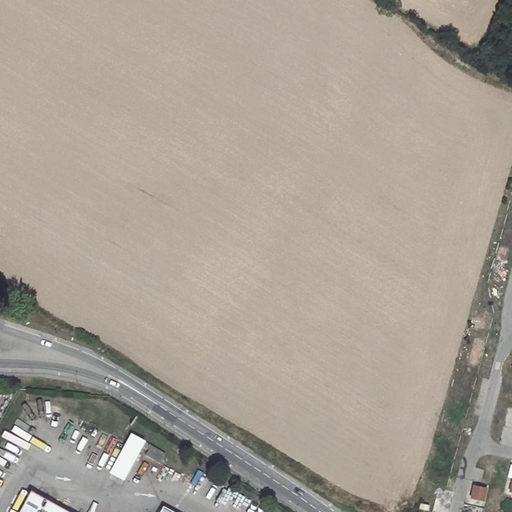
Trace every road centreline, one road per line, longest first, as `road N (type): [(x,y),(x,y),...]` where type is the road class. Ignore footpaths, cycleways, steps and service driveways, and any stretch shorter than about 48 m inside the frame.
road 1 (primary): [(315,511),(135,390)]
road 2 (primary): [(135,390),(103,366),(0,327)]
road 3 (primary): [(0,363),(83,373),(135,390)]
